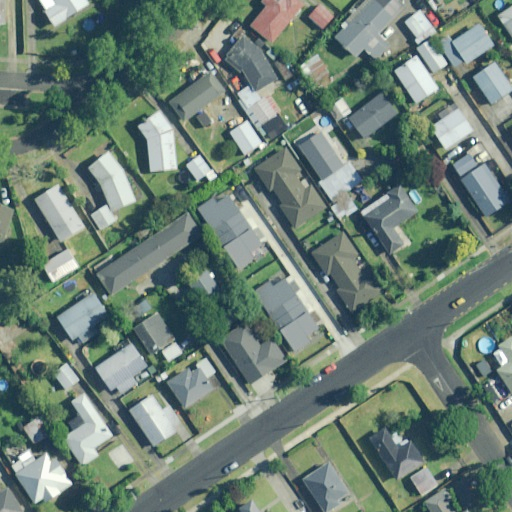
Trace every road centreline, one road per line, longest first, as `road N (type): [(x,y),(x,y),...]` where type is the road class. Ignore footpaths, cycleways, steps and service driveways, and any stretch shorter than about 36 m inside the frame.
road 1 (tertiary): [(143,511),(411,330)]
road 2 (residential): [(411,330),(511,484)]
road 3 (residential): [(113,85),(42,134),(0,147)]
road 4 (tertiary): [(511,262),(411,330)]
